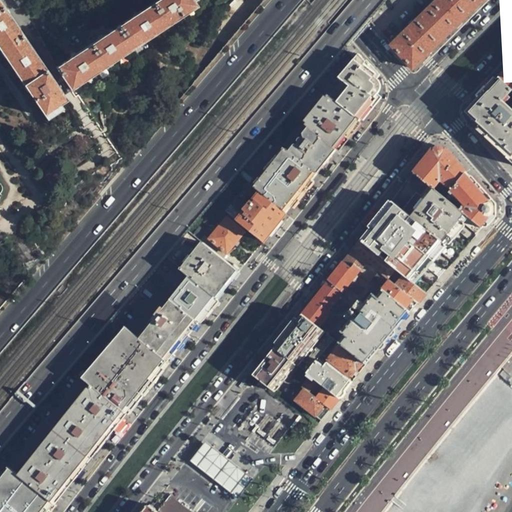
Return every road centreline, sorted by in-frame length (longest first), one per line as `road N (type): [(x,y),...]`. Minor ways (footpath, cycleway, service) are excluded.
road 1 (trunk): [(0,430),(367,0)]
road 2 (secondary): [(410,87),(70,511)]
road 3 (secondary): [(122,511),(439,115)]
road 4 (trunk): [(290,0),(0,337)]
road 5 (primary): [(511,228),(277,511)]
road 6 (primary): [(320,511),(511,274)]
road 7 (secondary): [(496,0),(410,87)]
